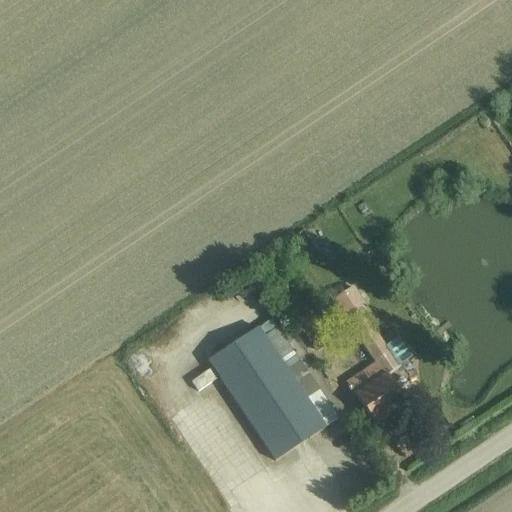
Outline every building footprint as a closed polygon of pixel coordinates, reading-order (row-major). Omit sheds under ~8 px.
[(318,238),(311,242),(319,254),(326,250),(318,238)] [(283,294),(275,299),(281,308),(289,303),(283,294)] [(349,294),(334,304),(356,337),(356,336),(375,364),(347,383),(356,396),(376,426),(406,406),(386,376),(399,368),(412,359),(400,340),(386,349),(349,294)] [(275,463),(325,429),(258,329),(208,362),(275,463)] [(212,370),(191,384),(198,393),(218,380),(212,370)] [(402,379),(394,384),(400,393),(408,388),(402,379)]
